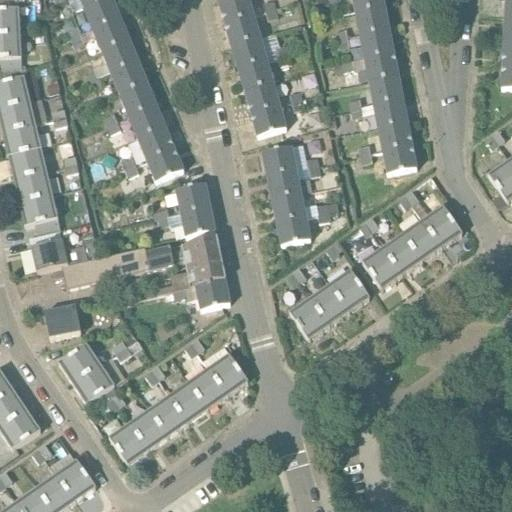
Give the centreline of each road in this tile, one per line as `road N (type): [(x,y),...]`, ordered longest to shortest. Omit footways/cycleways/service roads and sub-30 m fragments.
road 1 (residential): [(0,288),(35,368),(128,505),(283,403)]
road 2 (residential): [(283,403),(253,302),(189,0)]
road 3 (residential): [(496,248),(283,403)]
road 4 (residential): [(418,0),(451,166)]
road 5 (residential): [(468,0),(451,166)]
